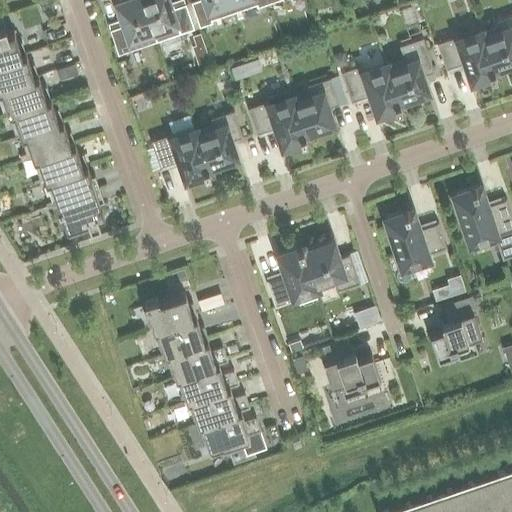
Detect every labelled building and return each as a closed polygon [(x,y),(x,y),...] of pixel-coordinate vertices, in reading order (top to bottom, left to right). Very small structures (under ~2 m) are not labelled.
[(109,29),(118,53),(155,40),(141,0),(119,0),(115,2),(123,24),(109,29)] [(179,33),(193,28),(185,3),(172,8),(169,0),(141,0),(155,40),(156,40),(155,36),(177,28),(179,33)] [(194,0),(191,1),(199,26),(212,21),(211,19),(233,11),(229,0),(194,0)] [(229,0),(233,11),(255,3),(256,6),(269,2),(268,0),(229,0)] [(511,14),(496,20),(498,26),(480,32),(493,68),(511,61),(511,14)] [(0,61),(26,53),(25,52),(21,40),(17,41),(13,29),(7,31),(4,25),(0,26),(0,61)] [(490,74),(490,75),(495,73),(493,68),(480,32),(459,39),(458,35),(437,43),(446,69),(447,68),(446,68),(465,61),(472,80),(490,74)] [(433,71),(422,37),(399,45),(403,58),(386,64),(399,100),(426,90),(421,74),(432,71),(433,71)] [(26,53),(0,61),(0,88),(38,75),(38,74),(37,74),(33,62),(29,63),(26,53)] [(339,54),(333,56),(337,67),(348,63),(346,57),(339,54)] [(230,66),(234,78),(246,74),(242,62),(230,66)] [(75,63),(56,69),(60,79),(78,72),(75,63)] [(377,113),(395,107),(395,108),(401,106),(399,100),(386,64),(364,71),(362,64),(341,71),(351,101),(352,101),(352,100),(371,94),(377,113)] [(338,74),(330,77),(339,103),(347,101),(338,74)] [(42,86),(38,75),(0,88),(0,89),(8,112),(50,98),(50,97),(45,84),(42,86)] [(291,96),(304,132),(331,123),(326,107),(338,103),(338,104),(339,103),(330,77),(307,85),(311,95),(294,101),(292,96),(291,96)] [(306,138),(304,132),(291,96),(270,104),(269,100),(247,107),(256,134),(258,133),(257,132),(276,126),(283,145),(300,139),(301,140),(306,138)] [(20,135),(62,120),(62,119),(58,107),(54,108),(50,98),(8,112),(8,113),(12,111),(20,135)] [(194,129),(207,165),(235,156),(229,140),(241,136),(241,137),(242,136),(233,110),(210,118),(212,123),(194,129)] [(33,157),(74,142),(70,129),(66,131),(62,120),(20,135),(21,135),(25,134),(33,157)] [(209,171),(207,165),(194,129),(173,137),(172,133),(151,140),(160,167),(161,166),(161,165),(179,159),(186,178),(204,172),(204,173),(209,171)] [(45,180),(87,165),(86,164),(82,152),(78,153),(74,142),(33,157),(33,158),(37,156),(45,180)] [(57,202),(99,187),(94,174),(90,176),(87,165),(45,180),(49,179),(57,202)] [(479,186),(475,187),(475,186),(470,188),(471,189),(454,194),(470,242),(494,234),(502,258),(511,254),(511,217),(505,198),(504,198),(504,199),(486,205),(479,186)] [(99,187),(57,202),(58,205),(56,206),(58,210),(60,210),(66,226),(87,219),(89,226),(99,223),(97,216),(103,214),(99,202),(103,201),(99,187)] [(407,210),(402,211),(403,212),(386,218),(390,230),(385,231),(391,250),(396,249),(402,266),(427,257),(426,254),(446,247),(437,221),(436,222),(418,229),(411,209),(407,210)] [(304,251),(316,287),(333,281),(337,290),(359,282),(349,252),(348,253),(337,257),(331,242),(304,251)] [(302,245),(296,247),(297,248),(279,254),(285,273),(267,280),(266,279),(265,279),(274,306),(295,298),(294,295),(316,287),(304,251),(302,245)] [(458,275),(445,280),(451,295),(463,291),(458,275)] [(151,324),(153,330),(197,315),(192,301),(188,303),(184,291),(158,300),(157,297),(144,302),(145,304),(132,309),(133,310),(142,307),(149,325),(151,324)] [(476,310),(471,294),(439,305),(446,327),(429,333),(440,365),(441,364),(439,357),(456,352),(458,358),(477,352),(473,338),(481,335),(473,312),(476,310)] [(370,306),(350,314),(355,328),(375,321),(370,306)] [(162,347),(164,353),(208,338),(203,325),(199,326),(195,316),(197,315),(153,330),(154,330),(160,348),(162,347)] [(364,383),(378,378),(380,385),(381,384),(371,353),(353,359),(346,337),(321,345),(326,360),(322,361),(331,386),(339,383),(344,397),(366,389),(364,383)] [(173,371),(175,376),(226,359),(222,345),(210,349),(207,339),(208,339),(208,338),(164,353),(164,354),(165,353),(171,371),(173,371)] [(299,339),(288,343),(291,351),(302,347),(299,339)] [(511,342),(503,346),(511,374),(511,342)] [(292,358),(297,372),(308,368),(302,354),(292,358)] [(184,394),(186,399),(238,382),(233,369),(221,373),(218,362),(227,359),(226,359),(175,376),(175,377),(176,377),(182,395),(184,394)] [(195,417),(197,423),(249,405),(244,392),(232,396),(229,386),(238,383),(238,382),(186,399),(186,400),(187,400),(193,418),(195,417)] [(209,447),(210,451),(230,444),(229,440),(260,429),(255,415),(244,419),(240,409),(249,406),(249,405),(197,423),(198,423),(204,441),(206,441),(208,447),(209,447)] [(511,511),(511,467),(382,511),(511,511)]
